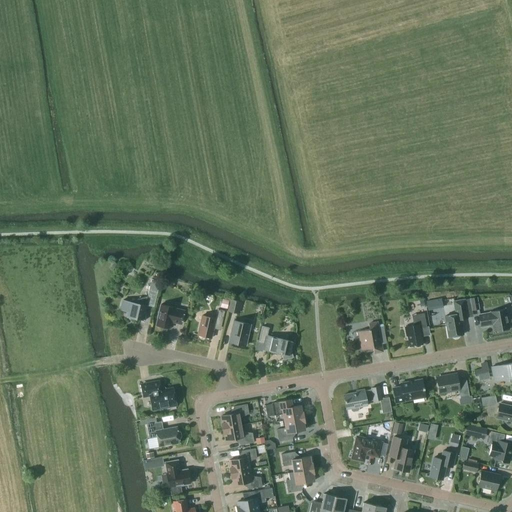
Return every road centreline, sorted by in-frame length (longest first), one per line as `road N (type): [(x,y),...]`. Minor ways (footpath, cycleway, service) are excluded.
road 1 (unknown): [(0,230),(167,230),(312,285),(511,271)]
road 2 (residential): [(511,507),(342,471),(324,397)]
road 3 (residential): [(320,377),(511,343)]
road 4 (residential): [(218,511),(200,407),(227,394)]
road 5 (residential): [(227,394),(215,364),(124,344)]
